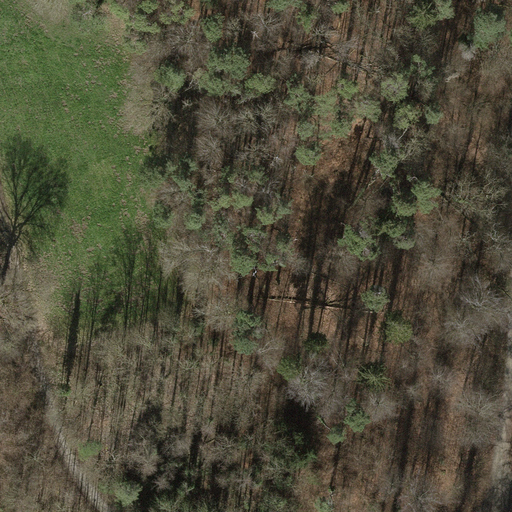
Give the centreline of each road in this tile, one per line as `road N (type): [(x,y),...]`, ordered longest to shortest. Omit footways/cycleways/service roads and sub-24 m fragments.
road 1 (track): [(111,511),(84,482),(54,419),(0,200)]
road 2 (track): [(511,370),(495,511)]
